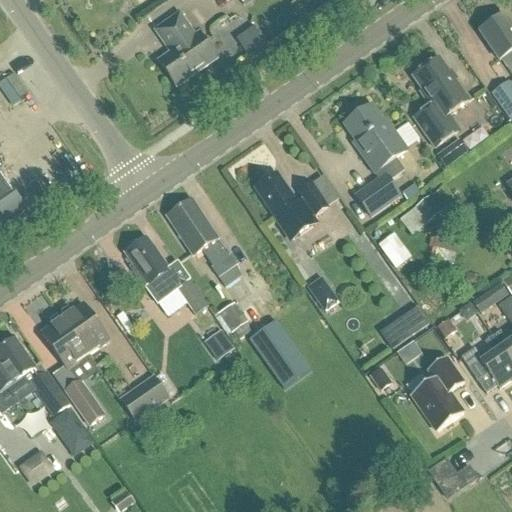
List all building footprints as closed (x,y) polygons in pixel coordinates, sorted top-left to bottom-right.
[(159,65),(177,91),(217,64),(199,37),(196,39),(180,17),(155,34),(171,57),(159,65)] [(511,53),(511,30),(503,17),(479,34),(499,63),(511,53)] [(412,80),(422,93),(420,95),(430,110),(414,121),(435,150),(459,133),(448,118),(469,103),(438,61),(412,80)] [(511,91),(509,87),(491,99),(510,127),(511,125),(511,91)] [(374,177),(375,176),(379,182),(356,199),(371,220),(401,200),(390,184),(405,173),(396,161),(408,153),(386,123),(384,125),(372,109),(344,129),(356,145),(353,147),(374,177)] [(284,216),(300,239),(313,230),(309,224),(328,211),(311,187),(299,195),(303,201),(296,206),(277,177),(256,192),(276,222),(284,216)] [(0,224),(22,209),(0,178),(0,224)] [(404,199),(410,207),(422,197),(416,189),(404,199)] [(440,191),(397,223),(409,239),(452,208),(440,191)] [(194,259),(203,253),(214,270),(212,271),(219,281),(239,267),(232,258),(229,260),(218,243),(219,243),(192,203),(168,220),(194,259)] [(147,242),(125,257),(134,270),(131,271),(158,308),(178,294),(191,285),(178,267),(169,273),(147,242)] [(191,285),(178,294),(197,320),(209,311),(191,285)] [(473,306),(481,317),(508,299),(500,288),(473,306)] [(334,299),(320,309),(326,317),(339,308),(334,299)] [(511,300),(499,310),(511,328),(511,300)] [(220,317),(234,337),(249,326),(235,307),(220,317)] [(63,322),(89,359),(110,345),(84,308),(63,322)] [(381,337),(393,354),(429,328),(417,311),(381,337)] [(42,337),(68,374),(89,359),(63,322),(42,337)] [(438,331),(446,343),(457,336),(448,324),(438,331)] [(277,326),(250,345),(285,394),(311,375),(277,326)] [(493,340),(511,367),(511,344),(509,347),(500,335),(493,340)] [(223,339),(205,351),(218,369),(236,357),(223,339)] [(489,377),(500,393),(511,384),(511,367),(493,340),(485,345),(494,357),(483,364),(475,352),(462,362),(478,385),(489,377)] [(15,343),(0,353),(0,369),(2,371),(0,372),(0,397),(22,381),(29,390),(31,389),(54,420),(70,409),(47,376),(47,377),(40,368),(35,371),(15,343)] [(435,383),(412,399),(438,436),(464,418),(450,398),(464,388),(446,362),(429,374),(435,383)] [(155,382),(122,405),(135,425),(169,402),(155,382)] [(105,420),(81,385),(65,396),(90,430),(105,420)] [(447,462),(428,475),(448,505),(479,484),(470,469),(457,478),(447,462)] [(114,506),(117,511),(126,511),(135,506),(128,496),(114,506)]
